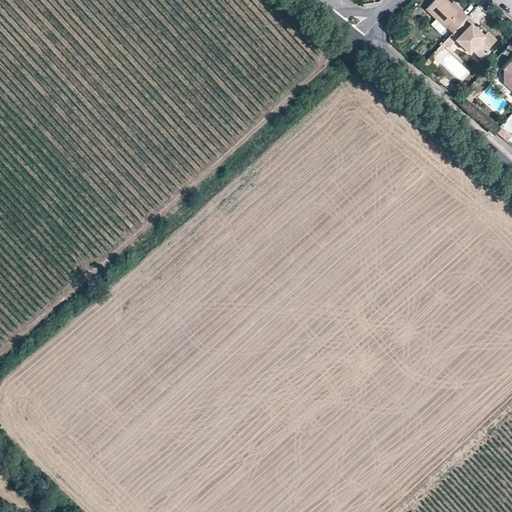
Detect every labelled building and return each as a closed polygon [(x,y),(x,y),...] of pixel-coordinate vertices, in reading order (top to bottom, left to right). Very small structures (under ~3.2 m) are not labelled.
[(460,11),(451,3),(447,0),(433,0),(426,8),(446,27),(447,26),(453,31),(455,30),(468,16),(461,10),(460,11)] [(453,1),(451,3),(460,11),(461,10),(462,9),(453,1)] [(468,16),(455,30),(460,34),(457,38),(471,52),(474,49),(483,57),(490,49),(488,47),(496,39),(486,30),(482,35),(476,31),(478,29),(472,23),(473,21),(468,16)] [(460,34),(455,30),(453,31),(444,41),(446,43),(449,46),(457,38),(460,34)] [(446,43),(444,41),(432,53),(434,55),(446,43)] [(434,55),(432,53),(423,63),(431,72),(437,65),(433,60),(436,57),(434,55)] [(504,84),(511,91),(511,83),(509,81),(508,71),(504,68),(503,69),(504,84)] [(471,95),(465,91),(459,98),(467,105),(472,99),(471,95)]
